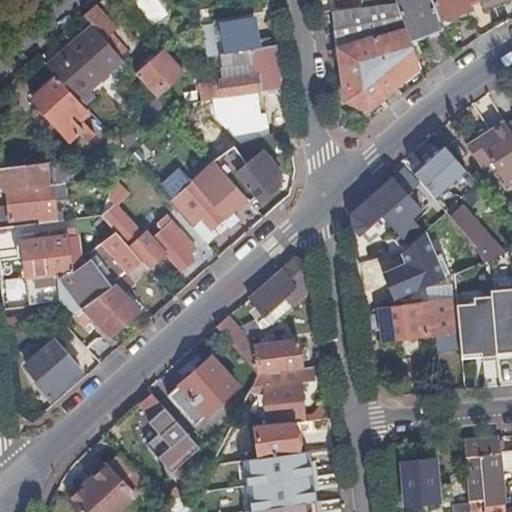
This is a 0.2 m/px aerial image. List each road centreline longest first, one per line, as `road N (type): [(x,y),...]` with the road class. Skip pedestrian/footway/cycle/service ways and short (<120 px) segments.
road 1 (residential): [(0,488),(325,207)]
road 2 (residential): [(325,207),(511,58)]
road 3 (residential): [(359,431),(325,207)]
road 4 (residential): [(325,207),(295,0)]
road 5 (residential): [(359,431),(511,414)]
